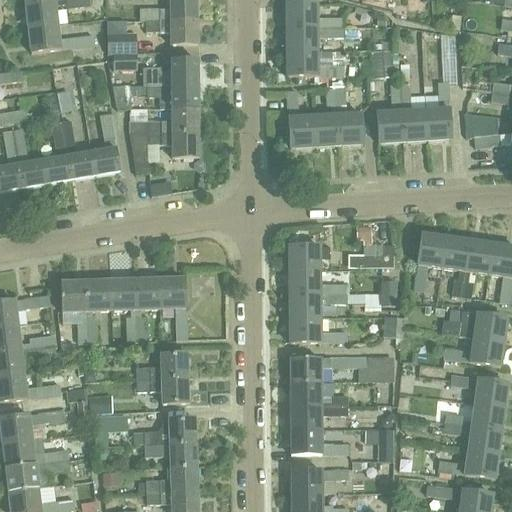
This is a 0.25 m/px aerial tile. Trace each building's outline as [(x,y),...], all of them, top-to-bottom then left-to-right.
[(88,0),(83,0),(65,2),(66,12),(90,9),(88,0)] [(139,23),(145,23),(196,23),(195,0),(169,0),(170,12),(159,11),(139,11),(139,23)] [(511,0),(504,0),(503,8),(511,9),(511,0)] [(25,7),(27,32),(58,28),(58,27),(56,8),(55,3),(25,7)] [(286,7),(286,31),(317,30),(327,30),(343,30),(343,20),(317,20),(317,7),(286,7)] [(459,34),(460,19),(451,18),(449,33),(459,34)] [(511,22),(502,22),(500,32),(511,34),(511,22)] [(160,36),(170,35),(170,48),(196,48),(196,23),(145,23),(145,35),(160,35),(160,36)] [(127,35),(127,25),(107,25),(107,56),(113,56),(136,56),(136,35),(127,35)] [(59,42),(58,28),(27,32),(30,55),(61,52),(59,42)] [(317,30),(286,31),(286,43),(286,55),(318,54),(318,42),(318,41),(317,30)] [(343,30),(327,30),(327,40),(343,40),(343,30)] [(69,41),(71,52),(95,49),(93,38),(69,41)] [(425,113),(426,143),(450,142),(449,111),(449,102),(450,102),(449,87),(459,85),(455,38),(442,39),(446,85),(437,85),(439,112),(425,113)] [(511,47),(498,46),(496,58),(511,59),(511,47)] [(318,54),(286,55),(287,79),(318,78),(318,68),(318,54)] [(375,68),(357,69),(358,79),(376,78),(376,81),(392,80),(390,54),(374,55),(375,68)] [(136,56),(113,56),(113,73),(136,73),(136,56)] [(463,69),(474,70),(474,57),(463,57),(463,69)] [(146,88),(197,87),(197,62),(171,63),(171,75),(161,75),(160,70),(143,70),(143,88),(146,88)] [(328,68),(328,80),(344,80),(344,68),(328,68)] [(466,70),(465,92),(486,92),(487,71),(466,70)] [(0,75),(0,87),(21,85),(19,74),(0,75)] [(510,87),(492,85),(491,94),(508,97),(510,87)] [(171,112),(197,111),(197,87),(146,88),(146,100),(171,100),(171,112)] [(409,87),(399,88),(400,106),(410,105),(409,87)] [(377,115),(378,146),(402,144),(401,114),(400,106),(399,88),(389,88),(391,114),(377,115)] [(131,112),(128,89),(112,89),(116,113),(129,112),(131,112)] [(326,110),(336,110),(335,91),(325,92),(326,110)] [(345,91),(335,91),(336,110),(346,109),(345,91)] [(297,94),(286,94),(287,112),(298,112),(297,94)] [(508,97),(491,94),(490,105),(507,108),(508,97)] [(63,98),(68,116),(79,113),(75,95),(63,98)] [(48,118),(55,116),(54,109),(46,110),(48,118)] [(197,111),(171,112),(172,124),(147,124),(129,124),(129,125),(129,137),(197,136),(197,111)] [(0,126),(2,127),(27,123),(26,112),(0,115),(0,126)] [(401,114),(402,144),(426,143),(425,113),(411,113),(401,114)] [(336,118),(338,149),(362,147),(360,116),(346,117),(336,118)] [(104,142),(114,141),(110,117),(100,118),(104,142)] [(338,149),(336,118),(330,118),(312,119),(314,150),(338,149)] [(288,120),(290,151),(314,150),(312,119),(299,120),(288,120)] [(70,124),(61,125),(65,149),(74,148),(70,124)] [(65,149),(61,125),(50,127),(54,151),(63,150),(65,149)] [(12,133),(22,191),(46,187),(42,163),(28,165),(22,131),(12,133)] [(0,169),(0,194),(22,191),(12,133),(2,135),(7,169),(0,169)] [(493,138),(473,140),(474,151),(492,150),(492,149),(501,148),(511,147),(511,146),(511,145),(511,135),(499,137),(493,138)] [(133,158),(136,180),(150,178),(149,163),(157,163),(157,158),(157,148),(172,148),(172,161),(198,161),(197,136),(129,137),(133,158)] [(91,155),(95,179),(119,175),(115,151),(105,152),(91,155)] [(66,159),(70,183),(95,179),(91,155),(66,159)] [(42,163),(46,187),(70,183),(66,159),(42,163)] [(194,171),(200,174),(205,171),(205,165),(199,162),(194,165),(194,171)] [(379,270),(393,271),(393,248),(373,248),(372,229),(357,230),(357,243),(363,243),(363,248),(363,259),(363,270),(379,270)] [(442,271),(446,240),(421,237),(417,268),(428,269),(442,271)] [(466,275),(470,244),(446,240),(442,271),(459,274),(466,275)] [(470,275),(491,278),(495,247),(470,244),(466,275),(470,275)] [(502,280),(511,281),(511,280),(511,249),(495,247),(491,278),(502,280)] [(288,250),(289,274),(320,274),(320,249),(288,250)] [(289,274),(289,298),(345,297),(347,297),(347,287),(320,288),(320,274),(289,274)] [(424,295),(426,278),(415,276),(412,293),(424,295)] [(184,280),(159,281),(160,312),(175,312),(185,311),(184,280)] [(160,312),(159,281),(134,282),(135,313),(140,313),(160,312)] [(134,282),(110,283),(111,314),(130,313),(135,313),(134,282)] [(462,301),(465,284),(453,282),(451,299),(462,301)] [(85,284),(87,315),(93,314),(98,314),(111,314),(110,283),(85,284)] [(87,315),(85,284),(60,285),(61,315),(81,315),(87,315)] [(473,285),(465,284),(462,301),(471,302),(473,285)] [(382,286),(382,297),(381,308),(395,308),(395,286),(382,286)] [(498,306),(509,308),(511,290),(501,288),(498,306)] [(345,297),(289,298),(289,321),(320,321),(320,307),(345,307),(345,297)] [(374,313),(380,313),(380,297),(373,297),(364,297),(364,307),(364,313),(374,313)] [(21,302),(22,313),(48,310),(47,299),(21,302)] [(0,305),(0,330),(18,328),(16,314),(15,303),(0,305)] [(472,341),(503,345),(506,321),(476,317),(461,315),(461,314),(449,312),(448,323),(460,325),(458,339),(472,341)] [(187,318),(177,319),(178,344),(188,343),(187,318)] [(137,345),(136,320),(126,320),(127,345),(137,345)] [(146,320),(136,320),(137,345),(147,345),(146,320)] [(395,350),(403,350),(403,341),(403,322),(397,321),(393,320),(382,320),(382,340),(395,341),(395,350)] [(97,321),(87,322),(88,347),(98,346),(97,321)] [(289,346),(320,346),(320,321),(289,321),(289,346)] [(88,347),(87,322),(77,322),(78,347),(88,347)] [(18,328),(0,330),(0,355),(21,353),(20,347),(20,342),(18,328)] [(347,335),(329,335),(329,346),(347,347),(347,335)] [(54,338),(29,341),(30,351),(55,348),(54,338)] [(470,355),(469,365),(500,369),(503,345),(472,341),(470,355)] [(55,348),(30,351),(31,361),(56,358),(55,348)] [(459,365),(461,353),(444,351),(443,362),(459,365)] [(0,355),(0,379),(24,377),(22,362),(21,353),(0,355)] [(136,383),(187,381),(186,356),(159,357),(160,371),(136,371),(136,383)] [(320,361),(290,361),(290,386),(321,386),(320,371),(354,371),(360,371),(359,384),(378,384),(378,371),(377,367),(375,363),(371,360),(320,360),(320,361)] [(476,378),(477,369),(453,366),(452,375),(476,378)] [(84,374),(85,383),(94,382),(93,373),(84,374)] [(0,379),(0,405),(27,402),(26,391),(24,377),(0,379)] [(451,378),(449,389),(466,391),(468,380),(451,378)] [(161,394),(161,408),(188,407),(187,381),(136,383),(136,395),(151,395),(161,394)] [(476,392),(474,407),(504,411),(507,387),(477,382),(477,383),(476,392)] [(290,386),(290,409),(347,409),(347,399),(321,399),(321,386),(290,386)] [(34,390),(36,402),(61,399),(60,387),(34,390)] [(66,393),(67,406),(85,404),(84,391),(66,393)] [(112,418),(111,400),(89,401),(90,419),(112,418)] [(87,404),(77,405),(79,423),(89,422),(87,404)] [(471,425),(471,430),(500,434),(504,411),(474,407),(471,425)] [(291,433),(321,433),(321,419),(347,419),(347,409),(290,409),(291,433)] [(0,421),(0,432),(2,447),(32,443),(30,428),(64,424),(62,413),(29,417),(29,418),(0,421)] [(444,426),(461,429),(462,419),(445,416),(444,426)] [(94,436),(95,450),(108,449),(108,435),(128,434),(127,421),(94,423),(94,436)] [(195,446),(195,421),(164,423),(157,435),(144,436),(144,448),(195,446)] [(442,436),(459,439),(461,429),(444,426),(442,436)] [(470,436),(467,453),(497,458),(500,434),(471,430),(470,436)] [(378,465),(393,465),(393,432),(378,432),(378,465)] [(330,458),(331,458),(348,458),(348,447),(321,447),(321,433),(291,433),(291,457),(321,457),(321,458),(330,458)] [(2,447),(5,471),(35,467),(34,458),(32,443),(2,447)] [(169,471),(196,470),(195,446),(144,448),(145,460),(169,459),(169,471)] [(107,451),(99,451),(100,462),(108,462),(107,451)] [(68,453),(43,456),(42,456),(44,466),(69,463),(68,453)] [(465,467),(464,478),(494,482),(497,458),(467,453),(465,467)] [(69,463),(44,466),(45,476),(70,473),(69,463)] [(437,475),(454,478),(455,466),(438,463),(437,475)] [(5,471),(8,495),(38,492),(36,473),(35,467),(5,471)] [(196,470),(169,471),(170,482),(145,484),(145,485),(146,495),(146,496),(197,494),(196,470)] [(330,473),(330,483),(348,483),(348,472),(330,472),(330,473)] [(291,474),(291,496),(322,495),(321,473),(291,474)] [(425,498),(450,502),(452,491),(435,488),(435,489),(427,487),(425,498)] [(8,495),(9,511),(40,511),(40,506),(38,492),(8,495)] [(171,507),(170,511),(197,511),(197,494),(146,496),(146,508),(171,507)] [(460,504),(459,511),(489,511),(492,498),(462,494),(460,504)] [(291,496),(291,511),(348,511),(332,511),(333,508),(322,508),(322,495),(291,496)] [(74,511),(73,502),(47,505),(48,511),(74,511)]
